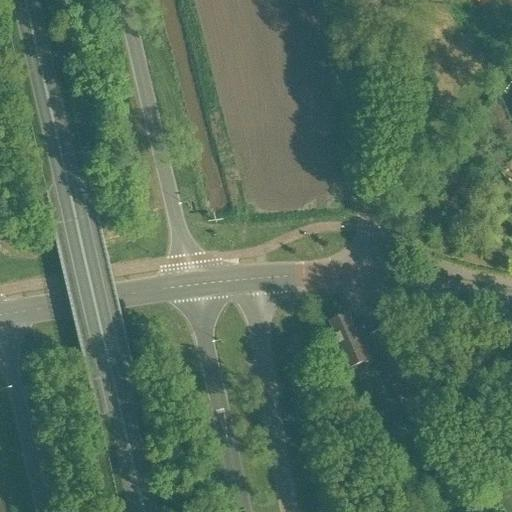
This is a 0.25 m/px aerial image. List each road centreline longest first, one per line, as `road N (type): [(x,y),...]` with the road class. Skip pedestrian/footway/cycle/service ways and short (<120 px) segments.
road 1 (trunk): [(143,511),(24,0)]
road 2 (trunk): [(194,286),(120,0)]
road 3 (unclassified): [(368,281),(365,0)]
road 4 (unclassified): [(288,511),(252,280)]
road 5 (trunk): [(242,511),(194,286)]
road 6 (secondary): [(0,321),(194,286)]
road 7 (trunk): [(0,341),(43,511)]
road 8 (secondary): [(368,281),(511,306)]
